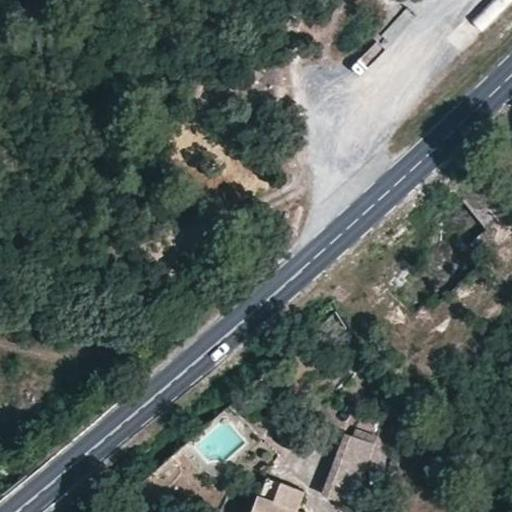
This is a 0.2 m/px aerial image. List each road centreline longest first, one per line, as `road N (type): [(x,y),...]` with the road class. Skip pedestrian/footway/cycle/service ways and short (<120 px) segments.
road 1 (primary): [(13,511),(311,260),(511,68)]
road 2 (track): [(295,0),(297,46),(346,228)]
